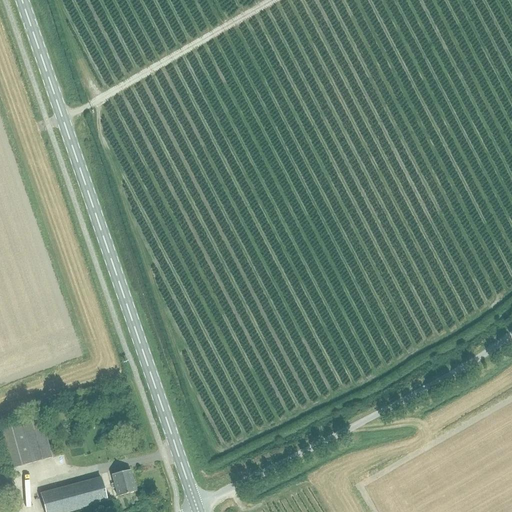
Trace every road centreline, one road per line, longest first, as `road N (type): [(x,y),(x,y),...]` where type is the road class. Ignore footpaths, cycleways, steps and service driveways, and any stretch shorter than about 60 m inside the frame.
road 1 (secondary): [(196,508),(21,0)]
road 2 (tertiary): [(196,508),(511,334)]
road 3 (track): [(61,117),(274,0)]
